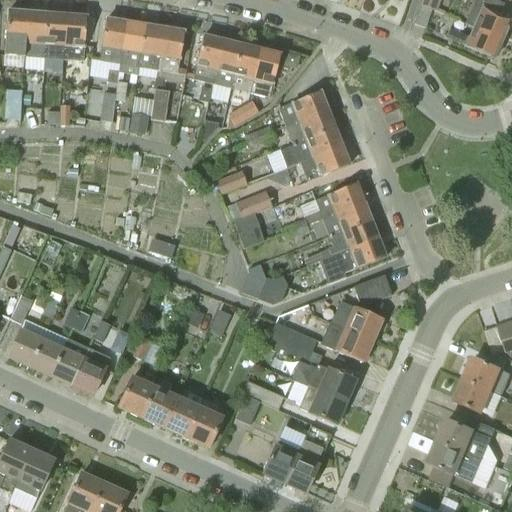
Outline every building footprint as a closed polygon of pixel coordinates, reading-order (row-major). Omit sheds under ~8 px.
[(438,9),(440,0),(422,0),(420,7),(431,11),(443,15),(445,11),(438,9)] [(472,29),(501,41),(509,23),(498,18),(503,5),(490,0),(476,0),(465,25),(473,28),(472,29)] [(424,29),(431,11),(420,7),(413,26),(424,29)] [(7,12),(4,56),(24,57),(27,14),(7,12)] [(43,59),(46,15),(27,14),(24,57),(43,59)] [(63,61),(66,17),(46,15),(43,59),(63,61)] [(66,17),(63,61),(82,62),(83,57),(86,18),(66,17)] [(106,20),(99,61),(118,65),(125,24),(106,20)] [(137,69),(144,27),(125,24),(118,65),(117,72),(117,73),(118,73),(136,76),(137,69)] [(144,27),(137,69),(157,72),(164,30),(144,27)] [(493,60),(501,41),(472,29),(468,38),(449,29),(445,39),(493,60)] [(164,30),(157,72),(176,75),(183,33),(164,30)] [(203,37),(192,79),(211,84),(222,42),(203,37)] [(222,42),(211,84),(230,89),(241,47),(222,42)] [(249,94),(260,51),(241,47),(230,89),(231,89),(249,94)] [(260,51),(249,94),(268,99),(279,56),(260,51)] [(105,79),(105,82),(115,84),(117,73),(117,72),(107,70),(105,79)] [(156,80),(155,80),(153,90),(163,92),(165,82),(166,80),(156,78),(156,80)] [(207,102),(207,100),(208,98),(210,91),(200,88),(199,93),(197,100),(207,102)] [(164,123),(169,93),(155,91),(151,121),(164,123)] [(19,121),(21,93),(6,92),(5,120),(19,121)] [(285,128),(327,112),(320,93),(278,110),(285,128)] [(115,95),(103,94),(99,122),(112,123),(115,95)] [(30,106),(30,96),(23,96),(22,106),(30,106)] [(240,109),(246,121),(258,114),(251,103),(240,109)] [(60,107),(60,126),(67,126),(68,107),(60,107)] [(292,147),(334,130),(327,112),(285,128),(292,146),(292,147)] [(59,126),(59,113),(47,113),(46,125),(59,126)] [(131,114),(128,134),(145,137),(148,117),(131,114)] [(129,120),(117,118),(115,130),(127,132),(129,120)] [(200,140),(204,141),(216,128),(217,125),(205,122),(200,140)] [(256,133),(261,145),(272,141),(268,128),(256,133)] [(287,170),(300,165),(341,148),(334,130),(292,147),(292,146),(280,151),(287,170)] [(249,150),(261,145),(256,133),(244,138),(249,150)] [(341,148),(300,165),(307,183),(348,167),(341,148)] [(77,170),(68,169),(67,178),(76,178),(77,170)] [(241,172),(215,182),(220,196),(246,185),(241,172)] [(318,213),(304,219),(307,226),(321,220),(363,204),(356,186),(314,202),(318,213)] [(265,192),(234,204),(241,221),(272,209),(265,192)] [(31,196),(18,194),(16,204),(29,207),(31,196)] [(39,213),(42,207),(42,206),(35,203),(33,211),(39,213)] [(363,204),(321,220),(328,239),(370,222),(363,204)] [(50,218),(53,211),(42,207),(39,213),(39,214),(50,218)] [(241,221),(234,224),(244,250),(264,242),(258,227),(276,220),(272,209),(241,221)] [(304,221),(292,226),(297,238),(309,233),(306,226),(304,221)] [(332,249),(319,254),(322,262),(335,257),(377,241),(370,222),(328,239),(332,249)] [(285,243),(297,238),(292,226),(280,230),(285,243)] [(377,241),(335,257),(322,262),(319,263),(328,285),(345,278),(344,275),(385,259),(377,241)] [(174,248),(163,244),(159,255),(170,259),(174,248)] [(0,273),(10,253),(1,249),(0,251),(0,273)] [(240,293),(256,300),(265,279),(259,267),(247,272),(247,274),(240,293)] [(391,297),(383,277),(353,289),(358,303),(367,306),(391,297)] [(265,279),(256,300),(272,306),(281,303),(286,288),(282,278),(274,280),(265,279)] [(54,288),(42,316),(52,320),(64,292),(54,288)] [(20,297),(9,321),(21,326),(32,302),(20,297)] [(330,325),(371,343),(381,321),(340,303),(330,325)] [(213,331),(229,336),(237,313),(220,308),(213,331)] [(72,330),(80,313),(71,309),(63,327),(72,330)] [(191,310),(185,323),(196,329),(202,315),(191,310)] [(80,313),(72,330),(81,334),(89,316),(80,313)] [(110,327),(102,323),(100,323),(93,339),(103,344),(110,327)] [(511,323),(497,329),(505,353),(506,358),(511,362),(511,323)] [(270,337),(311,355),(316,342),(275,325),(270,337)] [(362,364),(371,343),(330,325),(321,347),(362,364)] [(491,358),(505,353),(497,329),(484,333),(491,358)] [(29,368),(41,342),(19,333),(7,359),(29,368)] [(306,367),(311,355),(270,337),(265,349),(306,367)] [(130,356),(144,362),(151,345),(138,339),(130,356)] [(71,388),(88,350),(67,340),(62,352),(50,378),(71,388)] [(50,378),(62,352),(41,342),(29,368),(50,378)] [(88,350),(71,388),(92,397),(109,359),(88,350)] [(464,382),(492,395),(492,394),(501,398),(510,377),(473,361),(464,382)] [(307,388),(345,404),(354,383),(317,367),(307,388)] [(140,419),(154,388),(151,386),(132,377),(118,409),(140,419)] [(483,416),(492,395),(464,382),(454,404),(483,416)] [(283,399),(247,383),(242,396),(278,411),(283,399)] [(345,404),(307,388),(294,383),(287,400),(295,403),(293,407),(307,413),(307,414),(335,426),(345,404)] [(163,429),(177,398),(169,394),(159,390),(154,388),(140,419),(163,429)] [(185,440),(199,408),(179,399),(177,398),(163,429),(185,440)] [(245,398),(235,420),(250,426),(259,404),(245,398)] [(199,408),(185,440),(207,450),(222,418),(221,418),(199,408)] [(437,444),(482,463),(491,441),(447,422),(437,444)] [(310,427),(307,434),(297,454),(283,485),(305,495),(317,468),(316,468),(330,437),(310,427)] [(18,480),(30,452),(8,442),(0,458),(0,490),(10,495),(14,488),(17,479),(18,480)] [(283,485),(297,454),(276,444),(262,475),(283,485)] [(473,485),(482,463),(437,444),(428,466),(434,468),(454,477),(473,485)] [(17,479),(14,488),(37,498),(53,463),(30,452),(18,480),(17,479)] [(454,477),(434,468),(429,479),(449,488),(454,477)] [(91,511),(103,486),(80,475),(63,511),(91,511)] [(103,486),(91,511),(118,511),(126,496),(103,486)]
